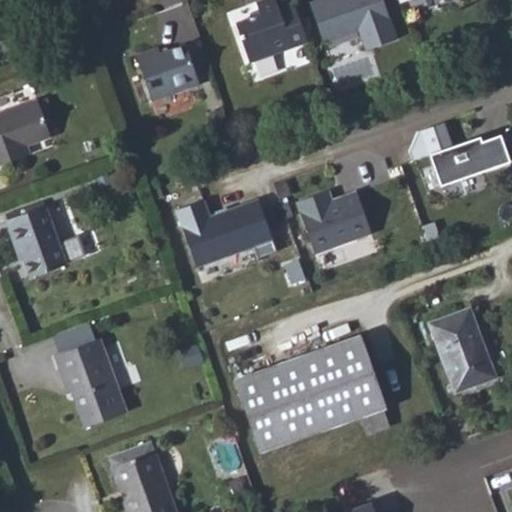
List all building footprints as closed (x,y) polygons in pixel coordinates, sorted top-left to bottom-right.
[(309,44),(293,5),(278,11),(273,0),(271,0),(256,6),(260,18),(236,27),(251,67),(309,44)] [(328,0),(329,2),(311,10),(324,43),(360,29),(368,50),(398,38),(382,0),(328,0)] [(194,57),(181,25),(165,31),(171,46),(147,55),(145,50),(123,58),(141,103),(188,85),(179,63),(194,57)] [(210,105),(219,128),(233,122),(224,99),(210,105)] [(36,101),(0,114),(0,164),(26,155),(23,146),(49,136),(36,101)] [(245,137),(252,154),(273,145),(266,128),(245,137)] [(470,140),(429,155),(440,185),(508,160),(499,136),(472,146),(470,140)] [(328,187),(295,199),(314,251),(370,231),(355,188),(331,197),(328,187)] [(202,201),(177,210),(197,266),(254,246),(258,257),(276,250),(257,199),(208,217),(202,201)] [(45,208),(4,223),(15,251),(21,248),(34,281),(68,268),(45,208)] [(477,311),(435,325),(457,392),(499,378),(477,311)] [(49,334),(57,354),(96,339),(89,320),(49,334)] [(364,334),(241,372),(264,444),(362,413),(368,434),(393,426),(364,334)] [(57,354),(53,355),(66,389),(73,387),(87,427),(127,413),(100,338),(96,339),(57,354)] [(178,511),(156,450),(116,465),(133,511),(178,511)] [(373,511),(371,503),(345,511),(373,511)]
